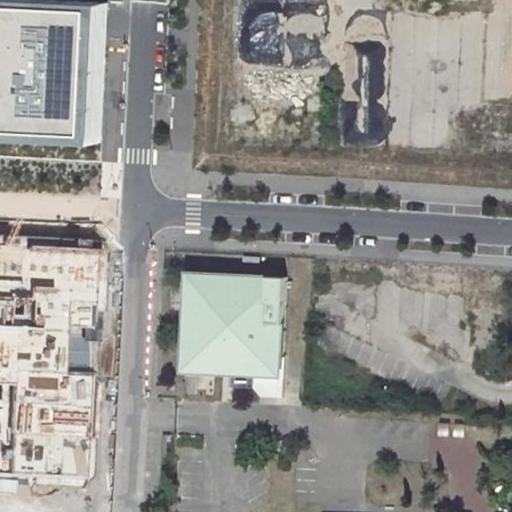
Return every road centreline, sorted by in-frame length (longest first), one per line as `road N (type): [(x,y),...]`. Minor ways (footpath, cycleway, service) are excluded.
road 1 (residential): [(130,203),(511,228)]
road 2 (residential): [(114,511),(130,203)]
road 3 (residential): [(130,203),(141,13)]
road 4 (unknown): [(125,298),(0,296)]
